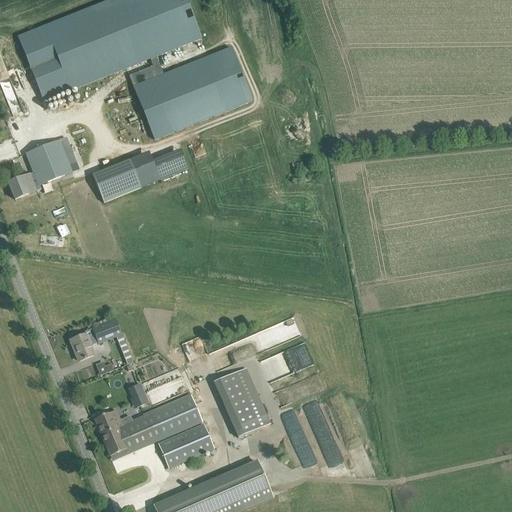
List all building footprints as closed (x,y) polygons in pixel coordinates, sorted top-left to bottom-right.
[(185,0),(112,0),(18,38),(44,103),(150,60),(156,58),(201,40),(185,0)] [(153,67),(129,77),(133,88),(155,141),(171,134),(252,102),(235,59),(234,57),(232,51),(231,49),(228,50),(218,54),(201,61),(163,76),(156,58),(150,60),(153,67)] [(22,178),(8,184),(15,200),(29,195),(37,192),(35,187),(39,186),(41,185),(61,177),(72,173),(69,166),(59,142),(26,155),(33,174),(30,175),(22,178)] [(141,190),(130,162),(129,160),(92,175),(104,205),(141,190)] [(132,363),(116,320),(84,332),(85,335),(70,341),(74,351),(75,350),(80,361),(79,362),(94,356),(89,344),(97,341),(98,344),(115,337),(127,365),(132,363)] [(295,371),(312,366),(306,343),(289,348),(295,371)] [(111,363),(104,366),(102,361),(94,365),(99,376),(114,370),(111,363)] [(246,369),(235,374),(260,429),(270,424),(246,369)] [(144,394),(134,398),(138,408),(149,404),(144,394)] [(116,411),(110,414),(94,420),(110,457),(113,456),(115,460),(202,423),(191,396),(126,425),(124,419),(120,421),(116,411)] [(213,450),(204,426),(158,445),(168,469),(213,450)] [(238,511),(273,497),(258,463),(154,508),(155,511),(238,511)]
